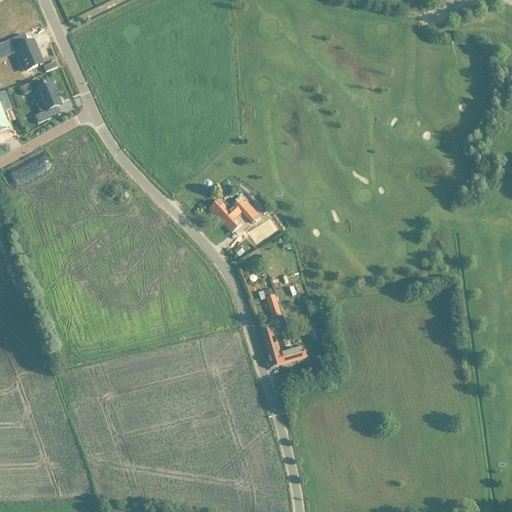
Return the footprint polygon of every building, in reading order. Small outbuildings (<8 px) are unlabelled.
[(23,35),(0,45),(0,60),(15,55),(23,72),(25,71),(26,72),(30,70),(31,70),(43,65),(42,64),(41,64),(42,64),(40,65),(35,54),(38,53),(36,50),(34,47),(35,47),(33,42),(25,45),(22,37),(24,36),(23,35)] [(37,81),(19,89),(20,92),(21,91),(23,96),(31,93),(37,91),(46,112),(40,115),(34,117),(38,125),(50,120),(47,112),(57,108),(61,107),(52,84),(40,89),(37,83),(37,81)] [(0,132),(9,129),(3,115),(11,112),(3,93),(0,94),(0,132)] [(21,122),(32,117),(25,100),(13,105),(21,122)] [(241,197),(233,204),(251,224),(259,218),(241,197)] [(219,201),(209,210),(219,220),(232,234),(239,227),(241,226),(235,219),(241,215),(234,207),(229,212),(219,201)] [(273,215),(250,230),(259,245),(283,230),(273,215)] [(239,258),(244,253),(239,248),(234,252),(239,258)] [(281,316),(274,296),(266,299),(272,318),(281,316)] [(289,326),(301,322),(297,309),(285,313),(289,326)] [(260,333),(271,370),(282,367),(278,355),(280,355),(277,343),(273,329),(260,333)] [(318,341),(316,330),(310,331),(312,343),(318,341)] [(280,355),(278,355),(282,367),(306,360),(303,348),(280,355)]
